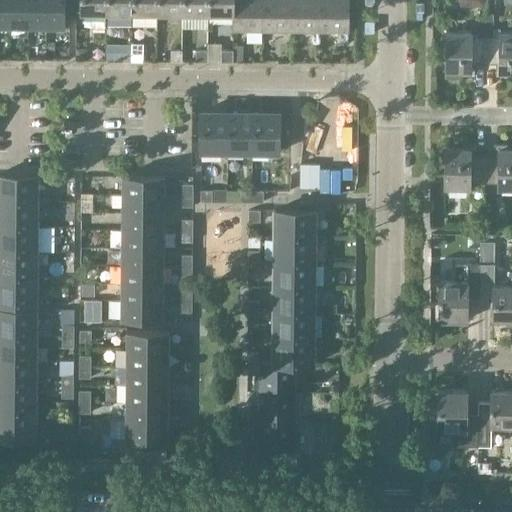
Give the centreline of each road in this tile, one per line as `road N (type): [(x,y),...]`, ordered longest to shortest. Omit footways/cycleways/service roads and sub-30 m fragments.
road 1 (residential): [(391,82),(0,78)]
road 2 (unclassified): [(387,360),(390,116)]
road 3 (unclassified): [(386,511),(387,360)]
road 4 (residential): [(387,360),(511,361)]
road 5 (residential): [(390,116),(511,117)]
